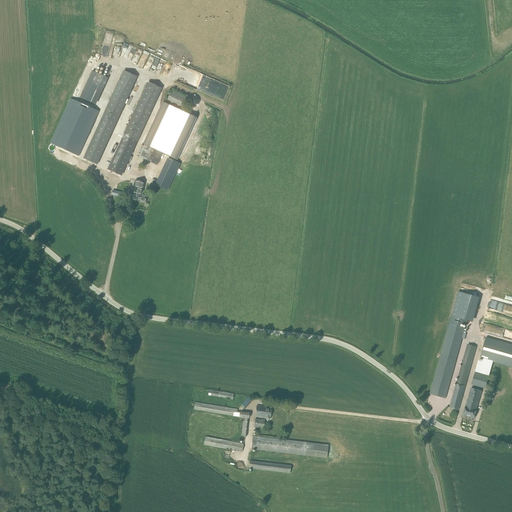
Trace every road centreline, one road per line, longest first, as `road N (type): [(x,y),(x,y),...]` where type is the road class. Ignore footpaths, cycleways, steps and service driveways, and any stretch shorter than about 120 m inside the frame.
road 1 (unclassified): [(511,447),(438,425),(404,387),(336,342),(115,305),(0,220)]
road 2 (unknown): [(438,425),(462,340),(481,333),(487,307)]
